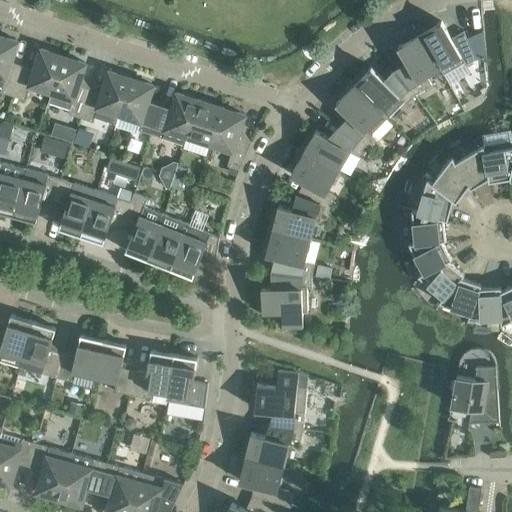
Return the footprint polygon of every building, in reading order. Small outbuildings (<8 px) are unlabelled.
[(418,29),(440,68),(444,74),(464,62),(465,65),(475,59),(475,60),(476,59),(464,30),(463,31),(465,36),(454,42),(441,21),(436,24),(435,22),(419,29),(418,29)] [(411,67),(399,74),(415,95),(415,94),(432,84),(427,76),(440,68),(418,29),(417,29),(417,30),(403,40),(404,42),(399,46),(411,67)] [(18,41),(0,34),(0,87),(2,88),(0,91),(13,95),(22,66),(11,63),(18,41)] [(30,85),(52,92),(63,55),(41,48),(34,70),(22,66),(13,95),(26,100),(30,85)] [(86,63),(63,55),(52,92),(48,103),(69,110),(68,113),(81,117),(90,88),(79,85),(86,63)] [(414,95),(415,95),(399,74),(389,84),(372,67),(367,71),(365,69),(352,81),(351,81),(383,113),(388,118),(404,101),(406,103),(414,95)] [(81,117),(94,122),(94,119),(116,126),(131,77),(109,70),(102,92),(90,88),(81,117)] [(154,85),(131,77),(116,126),(138,133),(139,130),(150,134),(158,110),(146,106),(154,85)] [(370,149),(371,148),(370,148),(378,140),(366,129),(383,113),(351,81),(350,82),(351,82),(339,96),(341,98),(337,102),(354,119),(344,129),(365,145),(370,149)] [(150,134),(171,140),(184,145),(187,136),(199,100),(176,92),(169,114),(158,110),(150,134)] [(199,100),(187,136),(211,144),(223,107),(199,100)] [(232,151),(227,165),(239,169),(252,141),(238,136),(245,115),(223,107),(211,144),(232,151)] [(1,122),(0,125),(0,137),(9,140),(13,126),(1,122)] [(62,139),(73,143),(76,134),(77,130),(66,126),(62,139)] [(339,171),(350,150),(359,156),(365,145),(344,129),(337,142),(316,129),(313,135),(311,133),(300,148),(300,149),(339,171)] [(86,133),(79,131),(75,143),(82,146),(86,133)] [(489,178),(489,181),(510,178),(511,184),(511,183),(511,139),(484,145),(483,145),(489,177),(489,178)] [(471,189),(489,178),(489,177),(483,145),(456,162),(455,162),(469,185),(471,189)] [(327,191),(339,171),(300,149),(299,149),(300,150),(292,166),(295,167),(292,173),(310,183),(303,196),(330,207),(330,206),(336,196),(327,191)] [(452,156),(432,182),(432,183),(453,199),(453,200),(456,202),(469,185),(455,162),(456,162),(452,156)] [(137,179),(141,167),(111,157),(107,169),(137,179)] [(0,211),(14,215),(26,169),(4,163),(0,161),(0,211)] [(185,179),(188,168),(177,165),(174,175),(185,179)] [(26,169),(14,215),(37,221),(43,199),(54,202),(62,178),(48,175),(26,169)] [(181,189),(183,184),(185,179),(174,175),(171,186),(181,189)] [(62,178),(54,202),(66,206),(59,227),(81,235),(97,189),(75,182),(75,183),(62,178)] [(427,179),(418,210),(418,211),(444,218),(444,219),(447,220),(453,200),(453,199),(432,183),(432,182),(427,179)] [(97,189),(81,235),(104,242),(111,220),(123,224),(131,201),(117,197),(118,196),(97,189)] [(131,201),(123,224),(134,229),(126,250),(147,259),(162,223),(165,214),(145,205),(148,197),(134,192),(131,201)] [(268,227),(311,238),(317,216),(327,218),(330,207),(303,196),(299,210),(279,204),(277,210),(274,210),(268,227)] [(418,210),(412,209),(415,241),(416,242),(442,240),(443,240),(446,240),(444,219),(444,218),(418,211),(418,210)] [(162,223),(147,259),(171,268),(185,232),(188,224),(189,223),(165,214),(162,223)] [(185,232),(171,268),(193,277),(201,256),(216,261),(220,237),(201,229),(188,224),(185,232)] [(268,247),(266,252),(277,255),(273,271),(312,275),(312,274),(315,264),(305,261),(311,238),(268,227),(268,228),(265,246),(268,247)] [(409,242),(424,271),(424,272),(448,260),(449,260),(452,259),(443,240),(442,240),(416,242),(415,241),(409,242)] [(418,274),(434,288),(429,293),(439,301),(444,296),(462,277),(465,274),(449,260),(448,260),(424,272),(424,271),(418,274)] [(258,311),(258,312),(282,312),(282,327),(303,327),(303,312),(308,311),(307,287),(312,287),(312,276),(312,275),(273,271),(273,287),(262,287),(262,293),(259,293),(258,311)] [(482,284),(462,277),(444,296),(439,301),(470,312),(471,312),(480,287),(481,287),(482,284)] [(511,318),(511,285),(502,290),(501,290),(502,317),(501,317),(501,324),(511,318)] [(501,287),(481,287),(480,287),(471,312),(470,312),(468,318),(501,317),(502,317),(501,290),(502,290),(501,287)] [(0,359),(7,362),(10,353),(22,357),(33,320),(11,313),(4,336),(0,334),(0,359)] [(41,372),(56,377),(62,353),(49,349),(56,327),(33,320),(22,357),(44,364),(41,372)] [(73,372),(95,377),(104,339),(81,334),(75,356),(62,353),(56,377),(71,380),(73,372)] [(95,377),(116,382),(114,390),(129,394),(135,370),(121,367),(126,344),(104,339),(95,377)] [(166,403),(167,400),(166,400),(174,353),(151,349),(147,372),(135,370),(129,394),(153,398),(152,401),(166,403)] [(197,357),(174,353),(166,400),(167,400),(205,407),(208,382),(194,380),(197,357)] [(479,422),(499,420),(496,365),(475,367),(476,368),(477,368),(475,378),(457,375),(451,405),(472,409),(471,418),(472,418),(472,417),(480,418),(479,422)] [(256,402),(255,408),(280,410),(275,424),(304,428),(307,387),(297,386),(299,371),(278,369),(276,384),(253,382),(252,384),(253,384),(253,402),(256,402)] [(73,404),(71,413),(84,417),(87,407),(73,404)] [(129,428),(133,428),(136,426),(136,422),(133,419),(129,419),(126,421),(126,425),(129,428)] [(304,429),(304,428),(275,424),(271,436),(251,431),(250,437),(247,437),(241,454),(284,465),(290,442),(299,445),(303,429),(304,429)] [(17,462),(30,466),(36,442),(1,432),(0,434),(0,481),(11,484),(17,462)] [(36,492),(59,498),(72,452),(36,442),(30,466),(42,469),(36,492)] [(59,498),(82,504),(86,487),(99,491),(107,462),(72,452),(59,498)] [(260,485),(256,498),(290,510),(294,492),(279,488),(284,465),(241,454),(240,455),(241,455),(238,473),(241,473),(239,480),(260,485)] [(107,511),(110,511),(131,511),(142,472),(107,462),(99,491),(112,495),(107,511)] [(172,506),(184,483),(142,472),(131,511),(155,511),(159,502),(171,505),(172,506)] [(439,506),(438,511),(478,511),(482,487),(470,485),(466,511),(458,510),(458,509),(439,506)] [(223,511),(288,511),(289,511),(290,510),(256,498),(251,511),(231,502),(229,508),(227,506),(223,511)]
